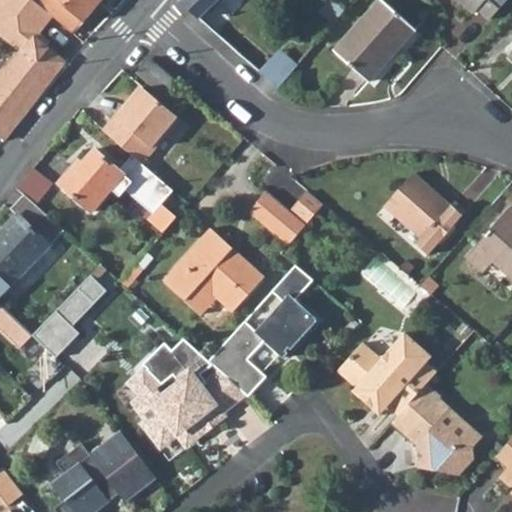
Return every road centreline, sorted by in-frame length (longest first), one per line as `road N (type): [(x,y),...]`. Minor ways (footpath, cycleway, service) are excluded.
road 1 (residential): [(145,9),(261,113),(288,127),(417,124),(511,148)]
road 2 (residential): [(400,511),(315,408),(181,511)]
road 3 (residential): [(145,9),(0,175)]
